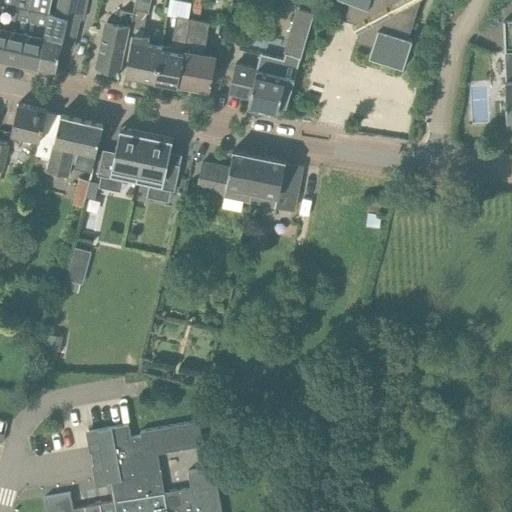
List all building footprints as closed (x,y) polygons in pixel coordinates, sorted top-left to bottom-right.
[(2,0),(0,10),(0,56),(34,64),(45,13),(49,13),(51,0),(2,0)] [(73,49),(77,30),(80,19),(84,20),(87,0),(58,0),(55,15),(49,13),(45,13),(34,64),(56,69),(61,47),(73,49)] [(136,0),(134,12),(130,11),(126,29),(143,32),(147,12),(148,12),(150,0),(136,0)] [(191,0),(189,18),(200,20),(202,0),(191,0)] [(342,0),(350,2),(345,20),(355,22),(359,31),(356,41),(373,46),(369,58),(370,59),(370,58),(402,68),(402,69),(403,69),(413,38),(409,37),(420,0),(342,0)] [(261,55),(258,70),(236,65),(229,92),(250,98),(248,105),(277,112),(280,103),(287,104),(293,80),(313,12),(297,7),(293,24),(283,60),(261,55)] [(97,67),(120,72),(126,29),(130,11),(123,9),(120,25),(105,22),(97,67)] [(154,79),(176,84),(187,28),(188,18),(176,16),(170,53),(159,51),(154,79)] [(199,23),(200,20),(189,18),(188,18),(187,28),(176,84),(178,84),(178,83),(197,87),(199,90),(204,91),(206,89),(210,89),(215,60),(201,57),(207,24),(199,23)] [(132,38),(126,73),(154,79),(159,51),(159,48),(146,45),(147,41),(132,38)] [(46,110),(18,103),(11,133),(39,140),(46,110)] [(47,110),(46,110),(39,140),(35,155),(50,158),(46,172),(67,177),(75,149),(78,150),(75,164),(92,168),(103,124),(61,114),(47,111),(47,110)] [(136,182),(147,133),(120,127),(115,151),(103,148),(98,174),(136,182)] [(147,133),(136,182),(175,191),(180,164),(168,162),(173,138),(147,133)] [(0,170),(2,171),(8,144),(0,142),(0,170)] [(227,196),(250,201),(259,155),(236,150),(234,149),(230,168),(202,162),(197,187),(227,193),(227,196)] [(283,160),(259,155),(250,201),(293,210),(302,165),(285,162),(285,160),(283,159),(283,160)] [(86,195),(95,197),(99,182),(90,180),(86,195)] [(92,251),(75,246),(66,280),(83,285),(92,251)] [(44,352),(60,355),(64,333),(49,330),(44,352)] [(131,437),(129,424),(88,431),(98,484),(113,481),(117,500),(74,508),(71,492),(45,497),(47,511),(222,511),(214,466),(188,471),(191,487),(165,492),(158,453),(204,445),(199,420),(141,431),(141,435),(131,437)]
